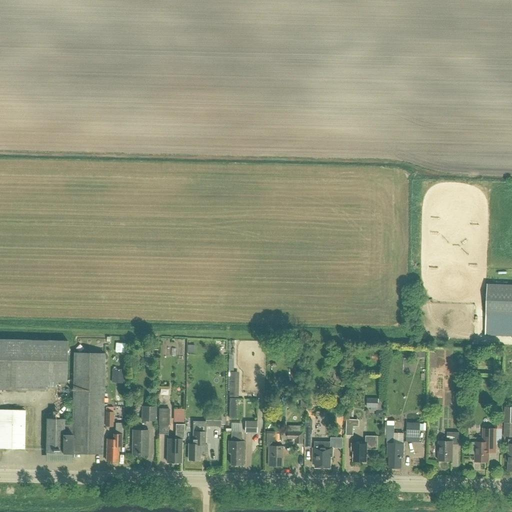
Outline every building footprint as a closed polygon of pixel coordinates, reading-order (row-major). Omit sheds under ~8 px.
[(486,314),(486,335),(511,335),(511,284),(487,284),(486,314)] [(195,345),(187,345),(187,354),(195,354),(195,345)] [(102,455),(104,353),(73,353),(72,425),(64,424),(64,419),(46,419),(45,453),(102,455)] [(231,397),(241,396),(240,370),(230,371),(231,397)] [(155,422),(155,406),(141,406),(140,421),(155,422)] [(167,434),(167,425),(168,425),(169,409),(158,409),(158,434),(167,434)] [(183,422),(183,409),(173,409),(173,422),(183,422)] [(0,449),(24,450),(25,411),(0,410),(0,449)] [(112,427),(113,412),(104,412),(104,427),(112,427)] [(221,414),(205,414),(205,427),(221,427),(221,414)] [(256,431),(256,421),(244,421),(244,430),(256,431)] [(232,432),(243,432),(243,422),(232,422),(232,432)] [(407,432),(420,432),(420,422),(407,422),(407,432)] [(122,435),(123,423),(115,423),(115,434),(113,434),(113,439),(107,439),(107,446),(106,446),(106,461),(117,462),(118,447),(121,447),(121,435),(122,435)] [(183,440),(184,425),(176,425),(175,439),(167,439),(167,463),(180,463),(181,440),(183,440)] [(388,425),(387,457),(390,458),(389,468),(402,468),(402,457),(404,457),(405,443),(404,443),(395,443),(396,433),(396,425),(388,425)] [(303,426),(300,426),(289,426),(289,439),(296,439),(296,443),(304,443),(303,432),(303,426)] [(496,434),(496,429),(496,428),(495,428),(483,428),(483,442),(476,442),(475,462),(489,462),(489,453),(495,453),(496,446),(496,434)] [(147,456),(148,431),(132,430),(132,455),(147,456)] [(189,444),(188,453),(189,453),(189,460),(199,461),(199,453),(207,453),(207,445),(205,445),(205,432),(193,432),(193,444),(189,444)] [(241,442),(241,432),(231,432),(230,442),(229,442),(228,453),(231,453),(231,465),(239,465),(239,461),(242,461),(243,442),(241,442)] [(282,466),(282,447),(274,446),(275,432),(266,432),(265,447),(268,447),(268,466),(282,466)] [(459,445),(460,433),(448,432),(448,441),(439,441),(439,461),(453,462),(453,445),(459,445)] [(377,450),(378,436),(366,436),(366,444),(352,444),(352,451),(354,452),(354,461),(367,462),(367,449),(377,450)] [(332,457),(333,448),(331,448),(331,442),(315,441),(314,456),(313,455),(313,462),(315,462),(315,468),(331,469),(331,457),(332,457)]
